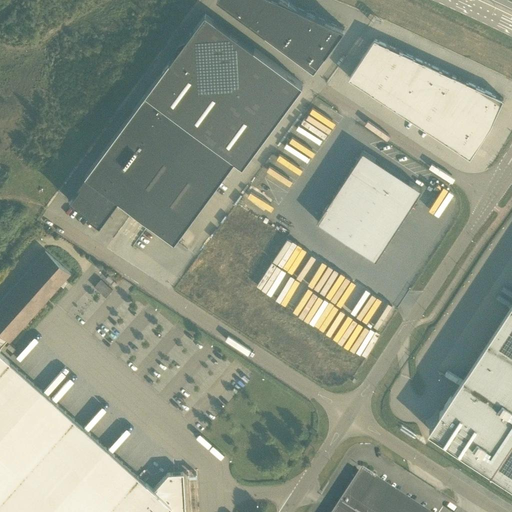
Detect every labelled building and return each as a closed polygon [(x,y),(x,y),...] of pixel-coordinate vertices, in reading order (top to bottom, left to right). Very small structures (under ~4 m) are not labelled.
[(345,28),(297,6),(289,0),(221,0),(266,33),(314,69),(326,54),(326,53),(345,28)] [(206,12),(186,39),(146,93),(235,159),(243,165),(303,84),(206,12)] [(387,73),(401,51),(375,39),(363,57),(387,73)] [(401,51),(387,73),(411,88),(428,63),(401,51)] [(363,57),(349,77),(374,93),(387,73),(363,57)] [(454,75),(428,63),(411,88),(435,104),(454,75)] [(398,109),(411,88),(387,73),(374,93),(398,109)] [(435,104),(459,120),(480,88),(454,75),(435,104)] [(435,104),(411,88),(398,109),(422,125),(435,104)] [(504,98),(480,88),(459,120),(484,136),(491,126),(504,98)] [(175,240),(235,159),(146,93),(68,199),(101,224),(119,199),(175,240)] [(459,120),(435,104),(422,125),(446,141),(459,120)] [(470,157),(484,136),(459,120),(446,141),(470,157)] [(409,182),(380,162),(376,160),(376,159),(363,150),(317,221),(376,260),(422,189),(410,181),(409,182)] [(0,511),(184,511),(182,472),(167,473),(153,489),(0,352),(0,347),(7,340),(9,342),(70,273),(45,250),(0,300),(0,511)] [(106,297),(114,290),(102,278),(94,285),(106,297)] [(511,303),(451,396),(440,413),(440,414),(453,423),(443,438),(443,439),(511,484),(511,303)] [(439,416),(438,416),(437,416),(436,417),(435,417),(434,417),(434,418),(433,418),(432,419),(431,420),(431,421),(430,421),(430,422),(430,423),(429,423),(429,424),(429,425),(429,426),(429,427),(429,428),(430,428),(430,429),(430,430),(431,430),(431,431),(432,432),(433,432),(433,433),(434,433),(434,434),(435,434),(436,434),(437,434),(437,435),(438,435),(439,435),(440,434),(441,434),(442,434),(443,434),(443,433),(444,433),(444,432),(445,432),(445,431),(446,431),(446,430),(447,429),(447,428),(447,427),(447,426),(447,425),(447,424),(447,423),(447,422),(446,421),(446,420),(445,420),(445,419),(444,419),(444,418),(443,418),(442,417),(441,417),(440,417),(440,416),(439,416)] [(421,511),(363,474),(337,511),(421,511)]
